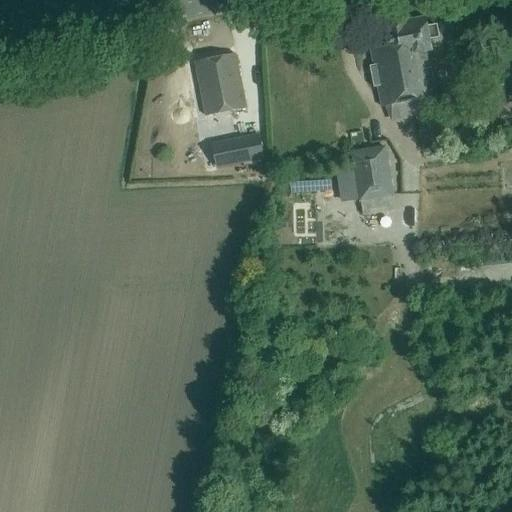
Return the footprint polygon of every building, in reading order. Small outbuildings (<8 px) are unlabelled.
[(427,28),(426,19),(399,24),(394,22),(389,23),(386,26),(382,27),(386,48),(370,51),(381,107),(433,98),(425,54),(432,52),(430,41),(438,39),(436,26),(427,28)] [(243,108),(233,55),(195,63),(205,116),(243,108)] [(260,159),(256,138),(225,144),(229,165),(260,159)] [(393,197),(386,147),(351,152),(354,170),(336,173),(340,201),(358,198),(359,202),(393,197)] [(336,193),(336,181),(294,181),(294,193),(336,193)]
